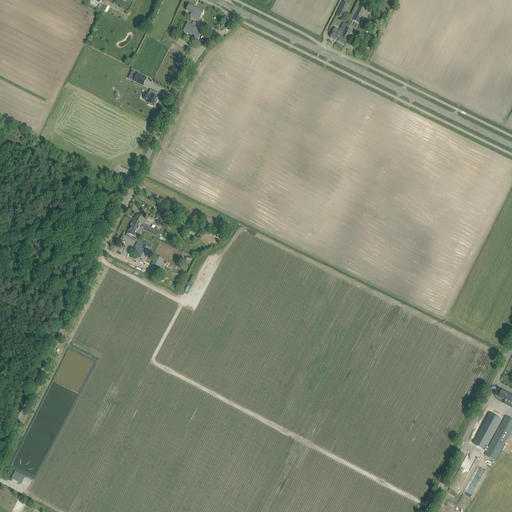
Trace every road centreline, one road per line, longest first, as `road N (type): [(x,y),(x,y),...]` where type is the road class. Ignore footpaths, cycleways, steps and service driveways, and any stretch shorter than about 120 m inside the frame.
road 1 (unclassified): [(0,457),(193,63),(240,12)]
road 2 (tertiary): [(511,145),(240,12)]
road 3 (unclassified): [(426,511),(511,346)]
road 4 (track): [(127,198),(0,134)]
